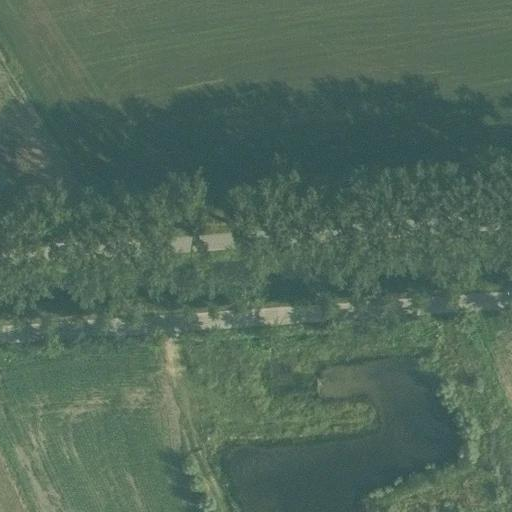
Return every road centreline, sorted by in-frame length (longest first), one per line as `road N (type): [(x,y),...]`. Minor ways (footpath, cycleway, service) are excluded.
road 1 (unclassified): [(0,255),(511,219)]
road 2 (unclassified): [(0,335),(511,301)]
